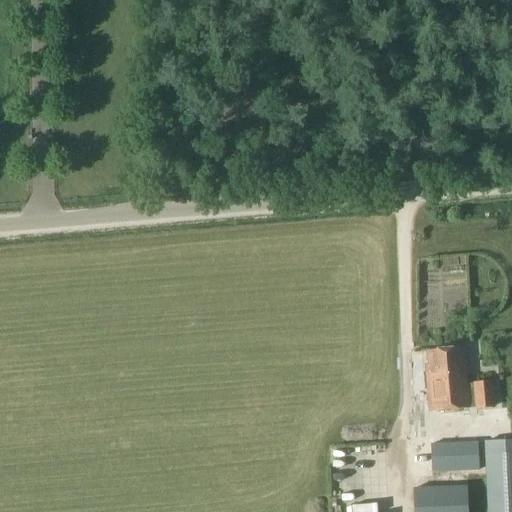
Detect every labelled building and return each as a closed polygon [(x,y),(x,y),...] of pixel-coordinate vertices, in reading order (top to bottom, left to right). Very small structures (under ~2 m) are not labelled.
[(463,347),(427,351),(432,402),(429,402),(430,413),(468,409),(478,409),(476,385),(466,386),(463,347)] [(478,409),(495,407),(493,384),(476,385),(478,409)] [(477,443),(431,445),(432,472),(478,470),(477,443)] [(487,511),(511,511),(511,444),(484,445),(487,511)] [(466,477),(450,478),(450,489),(466,489),(466,477)] [(413,511),(469,511),(468,489),(466,489),(450,489),(413,490),(413,511)]
